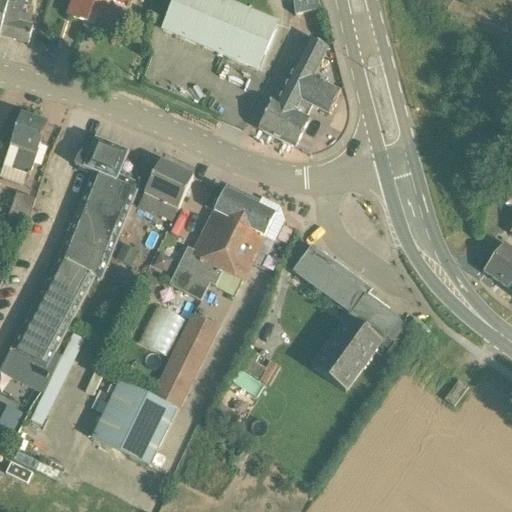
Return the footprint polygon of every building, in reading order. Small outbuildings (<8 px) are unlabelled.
[(25,0),(8,0),(8,5),(0,2),(0,37),(0,38),(2,31),(16,34),(14,41),(29,45),(34,27),(20,23),(25,0)] [(76,0),(71,17),(87,22),(90,15),(124,27),(132,0),(76,0)] [(230,7),(213,0),(177,0),(164,32),(211,52),(230,7)] [(318,0),(294,0),(298,17),(321,12),(318,0)] [(230,7),(211,52),(258,71),(277,26),(230,7)] [(328,50),(311,42),(297,70),(312,78),(328,50)] [(312,78),(297,70),(284,94),(330,117),(341,94),(312,78)] [(310,122),(274,102),(259,131),(296,151),(310,122)] [(48,125),(22,116),(3,168),(30,178),(48,125)] [(59,257),(12,348),(0,372),(0,374),(24,386),(39,395),(44,397),(63,359),(56,356),(96,279),(101,282),(118,241),(143,169),(126,162),(129,155),(96,141),(91,155),(85,153),(83,154),(82,156),(81,157),(79,158),(78,160),(77,162),(77,163),(75,167),(79,169),(85,170),(92,173),(73,226),(61,258),(59,257)] [(178,210),(194,180),(161,164),(137,208),(150,215),(158,200),(178,210)] [(237,298),(276,218),(226,192),(196,253),(187,249),(169,286),(201,302),(210,284),(237,298)] [(36,201),(16,195),(9,217),(28,224),(36,201)] [(123,246),(116,261),(131,268),(138,253),(123,246)] [(511,254),(502,247),(483,274),(511,294),(511,254)] [(364,287),(312,250),(295,275),(352,316),(364,299),(358,295),(364,287)] [(159,282),(147,276),(140,291),(152,297),(159,282)] [(398,323),(364,299),(352,316),(313,370),(346,394),(386,338),(397,323),(398,323)] [(139,343),(168,358),(187,322),(157,307),(139,343)] [(215,329),(191,318),(151,399),(176,410),(215,329)] [(397,323),(386,338),(393,343),(404,327),(397,323)] [(270,363),(249,351),(238,368),(260,381),(270,363)] [(458,383),(444,402),(453,409),(467,390),(458,383)] [(178,412),(119,384),(92,441),(151,469),(178,412)]
